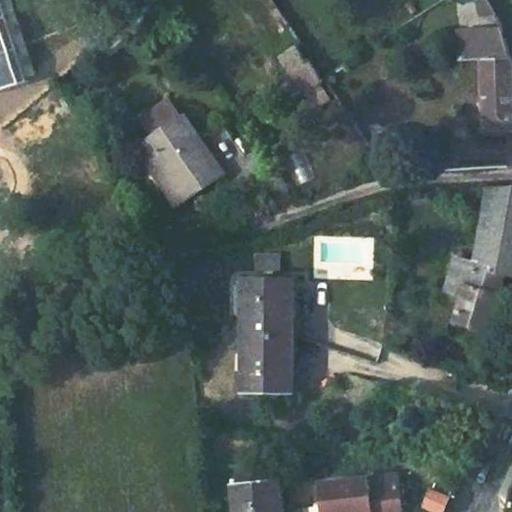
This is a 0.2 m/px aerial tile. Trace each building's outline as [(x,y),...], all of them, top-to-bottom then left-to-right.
[(139,35),(163,19),(155,7),(131,23),(139,35)] [(494,10),(483,12),(487,129),(511,129),(511,58),(503,29),(496,12),(494,10)] [(307,89),(318,107),(333,97),(321,80),(307,89)] [(159,156),(190,204),(228,178),(220,166),(214,171),(206,161),(213,156),(188,118),(185,119),(174,102),(143,123),(155,140),(150,143),(159,156)] [(393,142),(375,152),(383,165),(401,154),(393,142)] [(190,204),(159,156),(148,164),(180,211),(190,204)] [(270,176),(287,204),(302,195),(283,167),(270,176)] [(511,186),(494,187),(478,276),(470,274),(467,285),(463,284),(450,325),(487,337),(507,280),(511,280),(511,186)] [(293,269),(245,269),(246,379),(294,379),(293,269)] [(300,269),(293,269),(294,379),(301,379),(300,269)] [(397,511),(394,477),(326,484),(328,511),(397,511)] [(286,511),(284,485),(238,489),(239,511),(286,511)]
